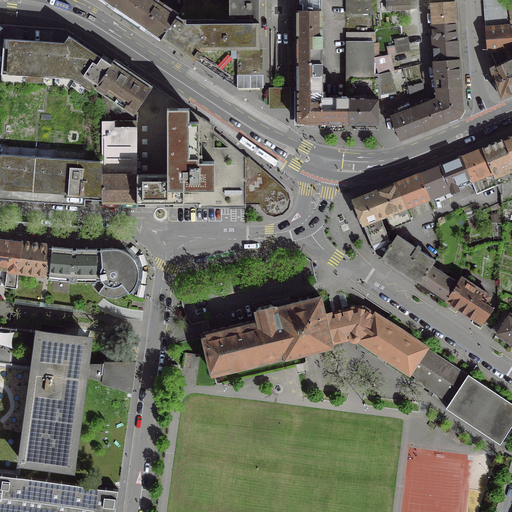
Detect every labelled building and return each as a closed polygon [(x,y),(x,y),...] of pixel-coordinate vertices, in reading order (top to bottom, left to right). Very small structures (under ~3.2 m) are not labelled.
[(165,0),(170,3),(166,9),(162,6),(163,4),(158,1),(156,2),(153,0),(102,0),(161,40),(181,7),(182,7),(182,0),(165,0)] [(260,49),(259,0),(182,0),(182,7),(181,7),(161,40),(194,63),(197,60),(237,88),(263,88),(263,75),(262,75),(262,49),(260,49)] [(302,9),(302,11),(313,11),(322,11),(322,9),(322,0),(299,0),(300,4),(302,4),(302,9)] [(345,0),(345,14),(371,14),(370,0),(345,0)] [(408,0),(385,1),(386,10),(409,9),(408,0)] [(483,0),(487,51),(511,49),(511,37),(507,7),(505,0),(483,0)] [(457,1),(430,3),(431,24),(458,23),(457,1)] [(296,11),(296,36),(322,36),(322,11),(313,11),(302,11),(296,11)] [(458,23),(431,24),(432,41),(459,40),(458,23)] [(0,193),(92,200),(102,200),(101,102),(89,94),(93,88),(111,64),(63,32),(26,30),(26,40),(2,38),(0,71),(0,72),(6,73),(0,153),(0,193)] [(345,32),(345,42),(372,42),(372,44),(374,43),(373,32),(345,32)] [(296,36),(296,64),(323,64),(322,36),(296,36)] [(407,37),(393,39),(395,53),(409,51),(407,37)] [(459,40),(432,41),(433,61),(461,59),(459,40)] [(348,99),(348,124),(378,124),(378,98),(380,98),(379,94),(377,74),(373,74),(372,58),(372,44),(372,42),(345,42),(346,99),(348,99)] [(387,55),(372,58),(373,74),(377,74),(389,72),(387,64),(390,64),(387,55)] [(511,58),(491,68),(502,98),(511,93),(511,58)] [(100,92),(135,115),(154,85),(115,59),(111,64),(93,88),(100,92)] [(461,59),(433,61),(435,89),(463,87),(461,59)] [(296,64),(297,91),(323,91),(323,64),(296,64)] [(389,72),(377,74),(379,94),(394,91),(389,72)] [(422,83),(407,87),(409,95),(423,90),(422,83)] [(137,115),(137,174),(137,204),(156,204),(200,204),(200,208),(246,208),(245,204),(245,157),(214,130),(214,126),(154,85),(135,115),(137,115)] [(435,89),(436,98),(446,124),(460,118),(465,112),(463,87),(435,89)] [(323,91),(297,91),(297,124),(348,124),(348,99),(346,99),(324,99),(323,91)] [(135,115),(100,92),(101,102),(102,200),(102,204),(137,204),(137,174),(137,115),(135,115)] [(436,98),(415,106),(426,132),(446,124),(436,98)] [(390,116),(390,117),(400,142),(426,132),(415,106),(390,116)] [(511,135),(503,140),(511,160),(511,135)] [(511,160),(503,140),(481,148),(491,173),(493,179),(511,172),(510,169),(511,167),(511,160)] [(481,148),(461,157),(471,182),(473,181),(478,193),(496,185),(493,179),(491,173),(481,148)] [(250,157),(245,157),(245,204),(260,204),(262,210),(268,214),(272,216),(277,216),(283,214),(287,211),(289,206),(290,200),(289,193),(286,189),(282,186),(250,157)] [(461,157),(440,165),(451,193),(458,190),(457,188),(471,183),(471,182),(461,157)] [(440,165),(419,174),(431,200),(451,193),(440,165)] [(419,174),(395,183),(407,210),(431,200),(419,174)] [(375,191),(385,218),(390,229),(410,221),(407,210),(395,183),(375,191)] [(362,223),(374,253),(381,257),(391,243),(391,242),(388,241),(381,220),(385,218),(375,191),(353,200),(362,223)] [(496,214),(489,215),(491,222),(498,221),(496,214)] [(391,242),(391,243),(381,257),(419,282),(430,266),(434,260),(418,250),(420,247),(416,245),(415,248),(405,241),(396,235),(391,242)] [(21,242),(0,239),(0,264),(6,265),(4,287),(15,289),(17,275),(17,271),(21,242)] [(50,244),(22,240),(21,242),(17,271),(17,275),(45,278),(45,274),(47,274),(49,248),(50,244)] [(75,248),(52,246),(52,248),(49,248),(47,274),(49,275),(49,280),(70,282),(71,283),(72,283),(74,283),(75,283),(77,282),(97,283),(97,280),(101,280),(99,250),(99,249),(75,248)] [(99,250),(101,280),(104,283),(97,293),(103,296),(110,298),(115,298),(119,297),(123,295),(127,293),(130,290),(133,287),(135,283),(136,279),(137,274),(137,270),(136,265),(134,261),(132,257),(128,254),(125,251),(121,249),(116,248),(112,248),(99,249),(99,250)] [(430,266),(419,282),(445,300),(456,283),(455,283),(430,266)] [(455,283),(456,283),(445,300),(480,323),(491,307),(484,303),(488,296),(460,276),(455,283)] [(255,310),(257,319),(202,332),(212,373),(331,345),(331,343),(349,339),(351,341),(353,342),(355,342),(357,341),(408,375),(409,374),(414,377),(412,379),(448,403),(446,407),(499,442),(511,423),(511,405),(467,376),(468,375),(426,348),(426,347),(374,313),(373,314),(362,307),(360,306),(357,306),(324,314),(319,296),(274,307),(274,305),(272,305),(271,305),(257,308),(256,309),(255,310)] [(73,306),(15,298),(13,311),(71,319),(73,306)] [(511,313),(504,308),(489,330),(511,344),(511,315),(510,314),(511,313)] [(0,511),(116,511),(119,491),(20,478),(21,467),(72,474),(90,339),(0,327),(0,511)] [(200,355),(184,353),(182,367),(198,370),(200,355)]
